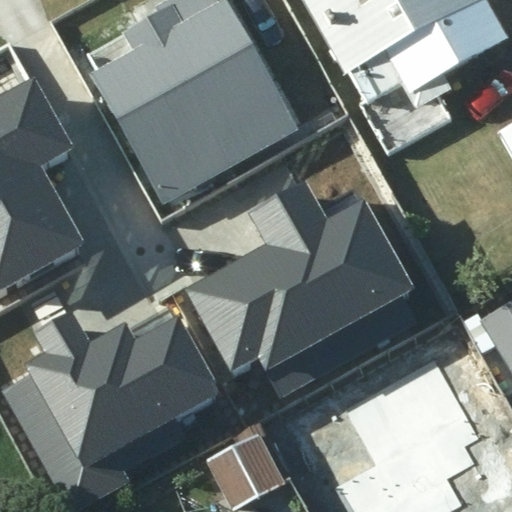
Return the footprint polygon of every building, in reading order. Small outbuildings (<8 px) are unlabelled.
[(131,55),(88,77),(163,212),(171,208),(185,232),(206,220),(192,195),(300,135),(226,2),(219,6),(216,0),(174,0),(152,12),(155,18),(122,35),(131,55)] [(509,42),(484,0),(300,0),(345,79),(350,76),(366,105),(360,109),(385,155),(450,118),(440,100),(452,93),(444,80),(509,42)] [(99,249),(25,122),(0,135),(0,357),(21,345),(0,307),(0,306),(45,281),(42,273),(56,265),(61,272),(99,249)] [(511,129),(500,137),(511,158),(511,129)] [(300,169),(241,201),(268,249),(186,294),(232,377),(261,362),(268,376),(429,288),(367,174),(317,201),(300,169)] [(104,346),(81,302),(28,330),(39,350),(22,359),(80,468),(216,396),(176,322),(135,344),(129,333),(104,346)] [(511,310),(482,327),(511,380),(511,310)] [(372,466),(325,492),(336,511),(454,511),(462,508),(454,494),(490,474),(459,417),(441,427),(405,363),(337,402),(372,466)] [(337,448),(317,412),(272,432),(293,470),(337,448)] [(237,511),(285,488),(259,437),(205,464),(229,511),(237,511)] [(511,511),(511,475),(486,490),(498,511),(511,511)]
